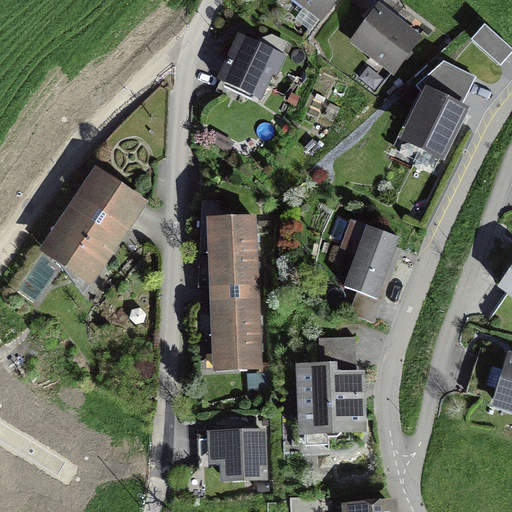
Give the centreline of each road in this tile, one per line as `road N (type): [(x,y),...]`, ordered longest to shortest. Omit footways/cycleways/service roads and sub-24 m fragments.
road 1 (residential): [(151,511),(166,419),(175,139),(201,32)]
road 2 (residential): [(415,511),(384,423),(390,351),(511,93)]
road 3 (residential): [(201,32),(73,150),(0,254)]
